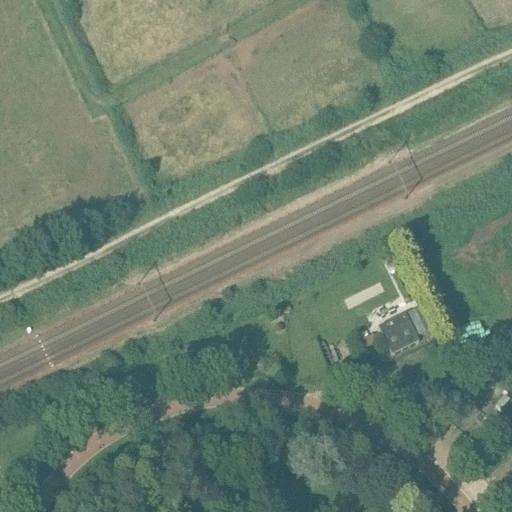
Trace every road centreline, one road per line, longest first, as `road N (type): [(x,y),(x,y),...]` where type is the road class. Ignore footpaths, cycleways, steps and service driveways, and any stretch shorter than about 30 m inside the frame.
road 1 (track): [(0,302),(511,62)]
road 2 (residential): [(36,511),(89,450),(178,408),(232,397),(285,399),(382,431),(425,461),(468,511)]
